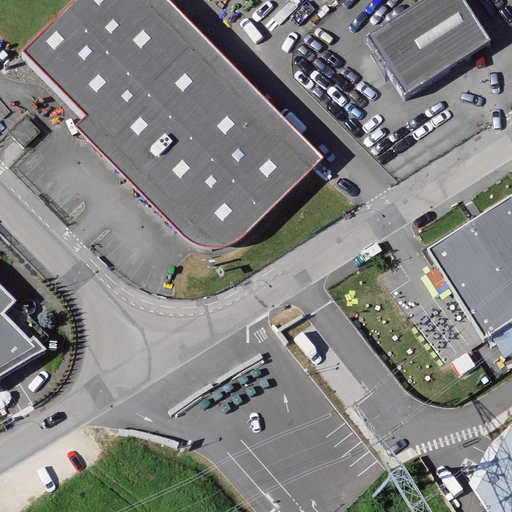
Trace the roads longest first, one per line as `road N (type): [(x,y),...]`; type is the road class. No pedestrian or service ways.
road 1 (residential): [(148,368),(511,146)]
road 2 (residential): [(148,368),(117,316),(0,197)]
road 3 (residential): [(0,458),(148,368)]
